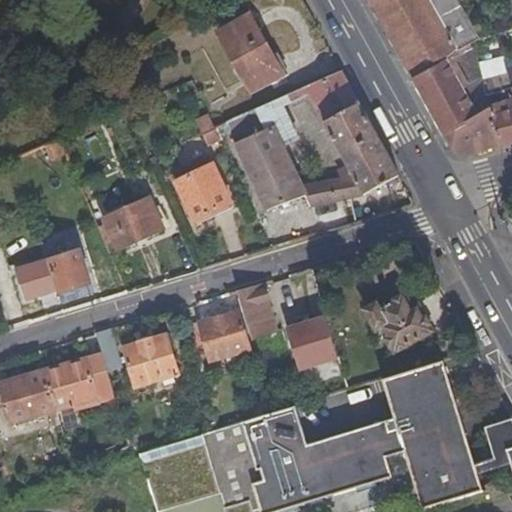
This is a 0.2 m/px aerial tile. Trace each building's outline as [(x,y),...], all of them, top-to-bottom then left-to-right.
[(386,0),(372,7),(388,34),(406,66),(471,47),(482,44),(458,0),(386,0)] [(269,51),(249,15),(218,33),(238,69),(269,51)] [(487,97),(483,85),(471,47),(406,66),(433,116),(444,136),(491,110),(490,107),(487,97)] [(360,194),(400,175),(366,115),(342,72),(256,109),(266,131),(274,128),(283,147),(298,140),(303,138),(316,161),(303,168),(310,184),(301,186),(305,193),(311,206),(360,194)] [(511,74),(483,85),(487,97),(511,89),(511,74)] [(511,111),(508,113),(506,104),(490,107),(491,110),(502,146),(511,143),(511,111)] [(256,109),(226,123),(266,210),(305,193),(301,186),(310,184),(303,168),(316,161),(303,138),(298,140),(283,147),(274,128),(266,131),(256,109)] [(502,146),(491,110),(444,136),(453,153),(462,157),(481,152),(502,146)] [(196,123),(207,147),(220,140),(214,128),(209,116),(196,123)] [(232,205),(213,167),(177,184),(195,222),(232,205)] [(107,223),(115,241),(119,250),(164,229),(149,197),(105,218),(107,223)] [(293,220),(272,222),(274,234),(295,232),(293,220)] [(98,226),(106,245),(115,241),(107,223),(98,226)] [(17,269),(27,300),(59,290),(60,293),(90,283),(79,249),(17,269)] [(261,285),(237,293),(248,326),(271,319),(261,285)] [(410,309),(403,296),(378,310),(375,305),(364,312),(374,330),(379,328),(394,354),(432,333),(416,306),(410,309)] [(239,314),(200,326),(208,352),(211,364),(250,352),(239,314)] [(287,330),(300,372),(338,361),(326,319),(287,330)] [(187,329),(195,356),(208,352),(200,326),(187,329)] [(102,354),(107,373),(123,369),(112,330),(96,335),(102,354)] [(179,376),(167,336),(125,349),(137,389),(179,376)] [(107,373),(102,354),(44,372),(55,411),(97,398),(98,403),(115,398),(107,373)] [(442,362),(382,380),(394,419),(454,401),(442,362)] [(55,411),(44,372),(0,385),(0,389),(10,424),(13,423),(15,430),(38,423),(36,417),(49,413),(53,427),(59,425),(55,411)] [(274,414),(269,400),(248,406),(253,420),(274,414)] [(218,431),(138,455),(140,459),(156,511),(158,511),(221,493),(226,511),(281,511),(391,478),(385,457),(404,451),(422,511),(482,493),(454,401),(294,450),(282,411),(274,414),(253,420),(218,431)] [(295,407),(282,411),(294,450),(307,446),(295,407)] [(511,425),(500,428),(511,465),(511,425)] [(502,480),(486,484),(488,492),(506,486),(502,480)] [(511,494),(506,486),(488,492),(491,500),(511,494)]
